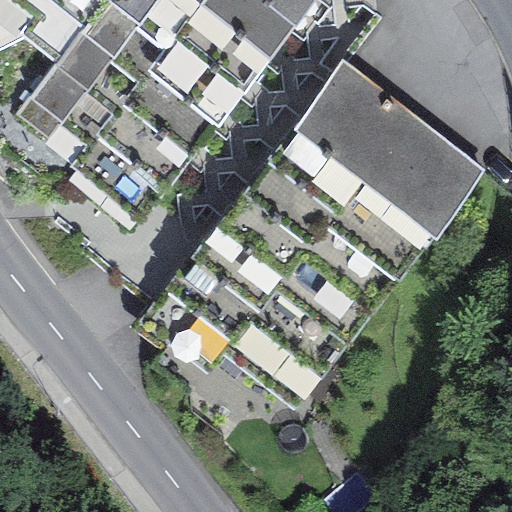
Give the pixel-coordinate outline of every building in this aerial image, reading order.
[(34,0),(79,35),(88,24),(106,0),(34,0)] [(238,78),(139,0),(106,0),(88,24),(207,118),(238,78)] [(270,39),(221,0),(139,0),(238,78),(270,39)] [(300,0),(221,0),(270,39),(300,0)] [(207,118),(88,24),(79,35),(56,63),(175,158),(207,118)] [(345,59),(315,96),(453,207),(483,170),(345,59)] [(175,158),(56,63),(25,103),(144,197),(175,158)] [(315,96),(284,134),(422,245),(453,207),(315,96)] [(284,134),(254,172),(391,283),(422,245),(284,134)] [(254,172),(223,209),(361,320),(391,283),(254,172)] [(223,209),(192,247),(330,358),(361,320),(223,209)] [(192,247),(162,285),(300,396),(330,358),(192,247)] [(162,285),(131,323),(269,434),(300,396),(162,285)]
